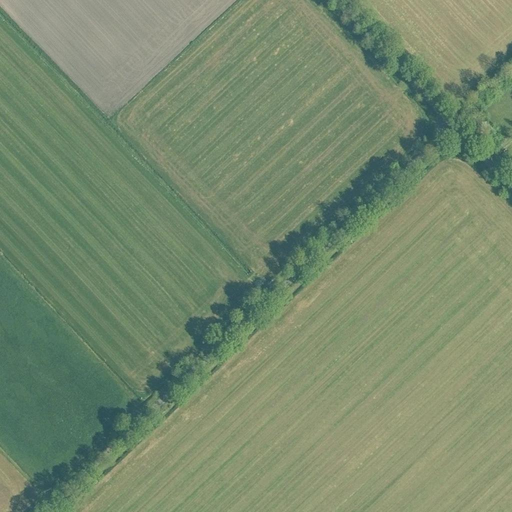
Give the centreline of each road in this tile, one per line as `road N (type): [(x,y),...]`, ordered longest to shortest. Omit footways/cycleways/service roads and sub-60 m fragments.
road 1 (unclassified): [(45,511),(445,130)]
road 2 (unclassified): [(445,130),(325,0)]
